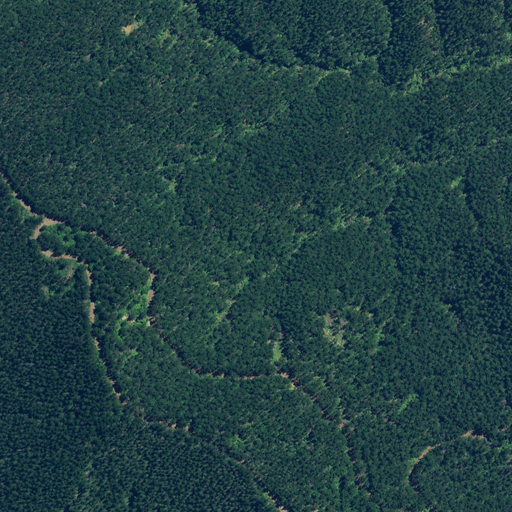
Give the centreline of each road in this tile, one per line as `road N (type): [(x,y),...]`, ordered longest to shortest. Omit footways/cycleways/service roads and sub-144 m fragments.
road 1 (unclassified): [(0,169),(27,203),(151,266),(159,326),(200,371),(296,380),(345,427),(371,498),(417,511)]
road 2 (track): [(49,215),(35,235),(50,254),(81,262),(94,336),(124,404),(228,453),(282,511)]
road 3 (unclassified): [(417,511),(408,473),(415,450),(503,423),(511,413)]
